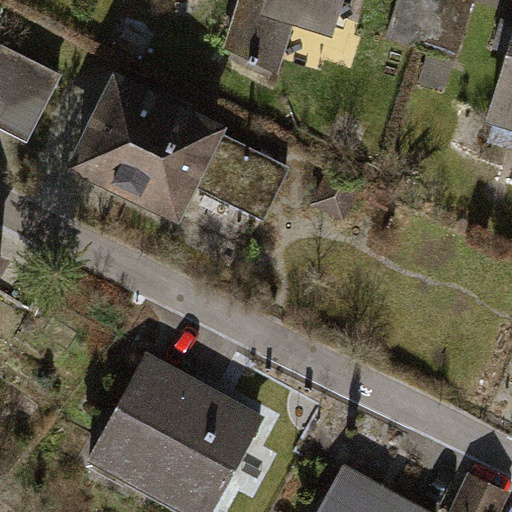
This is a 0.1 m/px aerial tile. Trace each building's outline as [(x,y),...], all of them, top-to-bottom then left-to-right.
[(343,0),(388,16),(393,0),(343,0)] [(0,29),(0,106),(41,122),(67,55),(0,29)] [(128,84),(90,160),(184,207),(222,131),(128,84)] [(246,123),(220,177),(271,201),(297,147),(246,123)] [(0,288),(16,262),(0,253),(0,288)] [(170,345),(117,441),(240,508),(292,412),(170,345)] [(378,461),(351,511),(463,511),(467,507),(378,461)]
